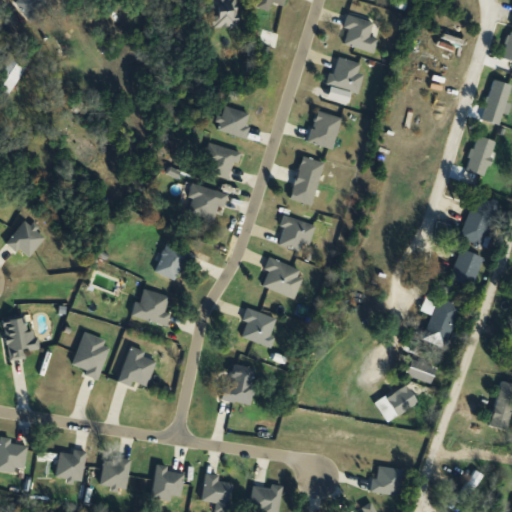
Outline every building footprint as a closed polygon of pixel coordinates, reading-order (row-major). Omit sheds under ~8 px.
[(17,0),(16,1),(31,21),(58,0),(17,0)] [(211,0),(216,28),(243,24),(239,0),(211,0)] [(264,0),(286,8),(289,0),(264,0)] [(349,30),(345,44),(375,53),(379,39),(370,37),(374,23),(349,15),(345,28),(349,30)] [(359,94),(366,65),(337,57),(329,86),(359,94)] [(511,96),(496,91),(492,102),(511,108),(511,96)] [(247,137),(252,114),(223,107),(218,131),(247,137)] [(332,151),(343,119),(318,111),(308,142),(332,151)] [(509,135),(494,128),(480,163),(495,169),(509,135)] [(203,172),(231,181),(240,153),(212,144),(203,172)] [(312,206),(325,163),(304,157),(291,200),(312,206)] [(195,200),(190,213),(218,223),(228,195),(195,183),(189,198),(195,200)] [(499,204),(476,195),(460,240),(483,249),(499,204)] [(306,254),(315,226),(285,217),(277,244),(306,254)] [(48,238),(27,221),(8,243),(29,260),(48,238)] [(194,254),(169,242),(155,272),(180,284),(194,254)] [(471,288),(484,259),(462,249),(449,278),(471,288)] [(293,300),(305,273),(270,257),(265,270),(269,272),(263,287),(293,300)] [(134,318),(168,327),(171,315),(167,314),(171,297),(142,289),(134,318)] [(462,306),(428,293),(421,311),(431,315),(422,341),(445,350),(462,306)] [(242,338),(269,348),(280,321),(248,308),(243,322),(248,324),(242,338)] [(28,358),(27,353),(41,350),(38,333),(29,334),(26,319),(4,323),(11,361),(28,358)] [(73,366),(87,370),(85,375),(99,380),(111,343),(84,333),(73,366)] [(119,381),(147,390),(158,359),(131,349),(119,381)] [(437,369),(412,360),(407,376),(431,385),(437,369)] [(226,401),(251,406),(258,370),(233,366),(226,401)] [(511,413),(511,384),(503,382),(489,427),(506,432),(511,413)] [(376,405),(388,423),(419,403),(407,384),(376,405)] [(1,441),(0,447),(0,471),(26,474),(30,444),(1,441)] [(61,451),(58,480),(84,483),(87,454),(61,451)] [(106,458),(101,486),(127,490),(132,462),(106,458)] [(398,498),(405,472),(378,465),(372,491),(398,498)] [(184,470),(156,469),(154,500),(181,502),(184,470)] [(456,501),(464,507),(484,476),(476,470),(456,501)] [(226,511),(230,511),(235,484),(219,481),(220,476),(207,474),(202,502),(217,504),(216,510),(226,511)] [(252,511),(282,511),(282,486),(252,486),(252,511)]
